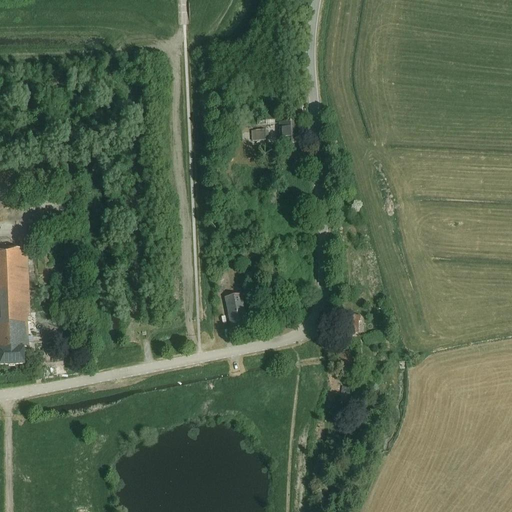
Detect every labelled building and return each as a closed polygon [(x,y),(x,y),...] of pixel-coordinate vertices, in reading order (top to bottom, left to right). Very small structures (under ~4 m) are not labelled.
[(274,125),(274,117),(257,117),(257,126),(274,125)] [(280,145),(296,144),(296,123),(279,123),(280,145)] [(252,141),(265,140),(264,131),(252,132),(252,141)] [(275,207),(274,182),(265,182),(266,208),(275,207)] [(27,324),(30,324),(27,250),(0,250),(0,367),(24,366),(23,349),(28,349),(27,324)] [(231,331),(247,328),(241,296),(225,299),(231,331)] [(358,323),(360,322),(360,317),(343,317),(344,334),(358,334),(358,323)] [(352,366),(350,353),(336,356),(339,369),(341,379),(352,377),(351,371),(350,366),(352,366)] [(349,388),(340,387),(336,408),(345,410),(349,388)]
